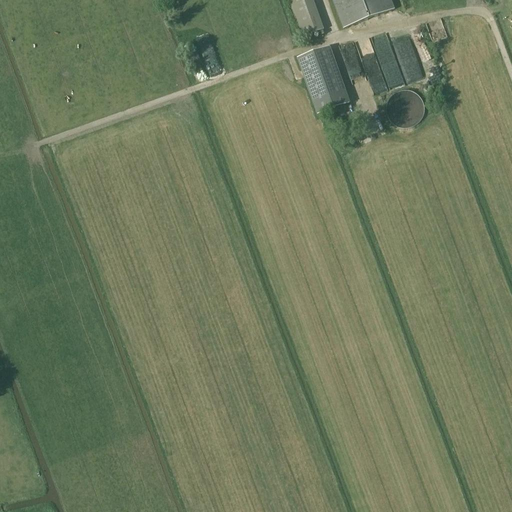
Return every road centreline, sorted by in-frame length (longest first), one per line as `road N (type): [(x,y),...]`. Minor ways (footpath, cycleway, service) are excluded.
road 1 (track): [(335,40),(39,139)]
road 2 (track): [(511,51),(500,21),(470,5),(335,40),(319,0)]
